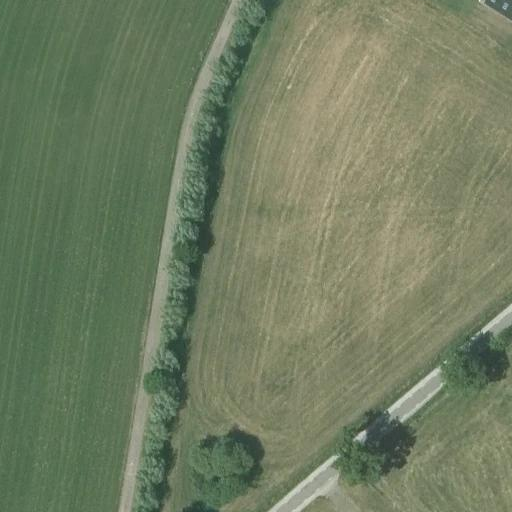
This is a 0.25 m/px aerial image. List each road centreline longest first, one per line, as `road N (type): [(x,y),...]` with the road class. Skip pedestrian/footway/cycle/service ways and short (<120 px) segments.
road 1 (unclassified): [(136,511),(221,60),(251,0)]
road 2 (unclassified): [(283,511),(511,310)]
